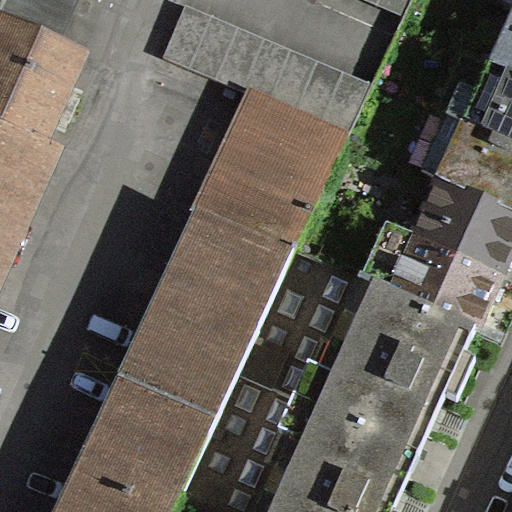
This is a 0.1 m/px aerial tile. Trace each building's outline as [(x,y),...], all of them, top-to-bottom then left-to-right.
[(4,0),(0,10),(0,511),(173,511),(180,498),(237,376),(294,253),(373,85),(371,85),(368,83),(185,5),(162,58),(251,96),(134,345),(153,354),(78,511),(0,511),(0,243),(44,146),(45,147),(84,58),(56,45),(75,0),(4,0)] [(362,0),(403,17),(404,18),(412,0),(362,0)] [(511,22),(491,69),(511,77),(511,22)] [(447,117),(511,146),(511,77),(491,69),(464,56),(438,113),(447,117)] [(511,146),(447,117),(421,173),(440,182),(511,214),(511,146)] [(511,214),(440,182),(415,239),(500,277),(506,263),(511,250),(511,214)] [(415,239),(390,296),(474,334),(481,319),(500,277),(415,239)] [(294,253),(237,376),(419,458),(435,423),(474,334),(390,296),(294,253)] [(210,511),(394,511),(419,458),(237,376),(180,498),(210,511)]
